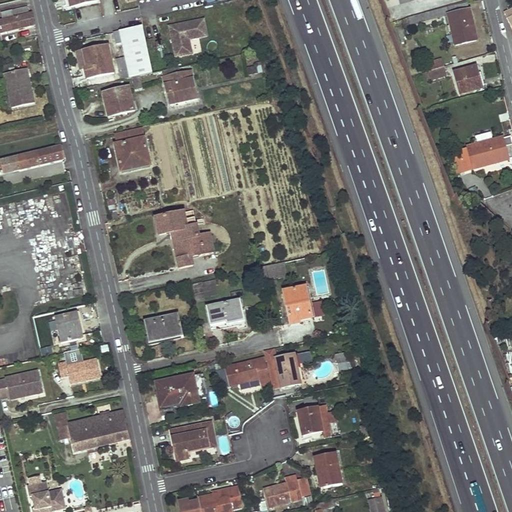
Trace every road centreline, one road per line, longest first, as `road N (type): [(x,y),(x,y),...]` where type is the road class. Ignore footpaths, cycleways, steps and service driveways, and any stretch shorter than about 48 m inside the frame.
road 1 (motorway): [(301,0),(479,511)]
road 2 (motorway): [(511,480),(340,0)]
road 3 (residential): [(153,511),(48,33)]
road 4 (unknown): [(0,346),(20,333),(31,301),(16,204)]
road 5 (residential): [(191,0),(48,33)]
